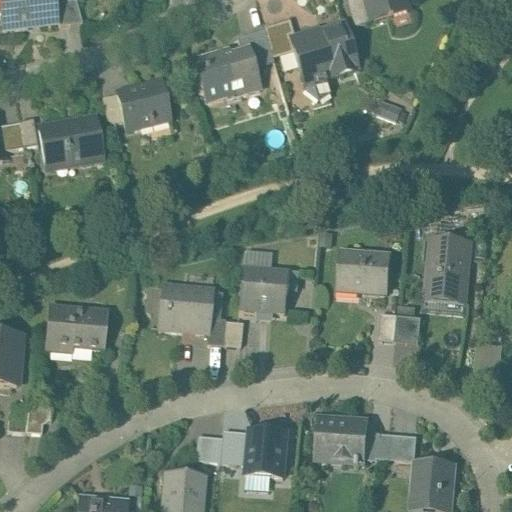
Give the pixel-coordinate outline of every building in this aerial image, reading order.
[(54,0),(0,0),(0,17),(2,32),(58,25),(57,22),(55,5),(54,0)] [(362,0),(362,1),(370,25),(370,26),(391,20),(390,14),(406,9),(403,0),(362,0)] [(362,1),(347,5),(354,30),(370,25),(362,1)] [(75,2),(55,5),(57,22),(58,25),(58,29),(82,26),(75,2)] [(289,23),(263,31),(263,33),(271,58),(294,51),(291,42),(294,41),(289,23)] [(294,41),(291,42),(294,51),(305,88),(302,89),(304,93),(318,104),(329,97),(325,85),(326,85),(325,82),(358,72),(344,26),(294,41)] [(263,33),(237,41),(240,53),(248,51),(254,72),(259,71),(257,65),(272,61),(271,58),(263,33)] [(240,53),(224,58),(222,53),(198,61),(199,66),(194,67),(205,104),(225,98),(227,102),(260,92),(254,72),(248,51),(240,53)] [(161,85),(117,95),(117,97),(124,124),(125,132),(169,122),(161,85)] [(117,97),(102,100),(108,128),(124,124),(117,97)] [(393,123),(399,109),(380,102),(375,116),(393,123)] [(38,146),(33,120),(19,122),(20,125),(24,148),(38,146)] [(92,120),(42,129),(49,170),(53,169),(52,167),(50,168),(50,164),(66,162),(67,167),(82,164),(82,162),(95,160),(95,162),(99,161),(92,120)] [(20,125),(0,128),(0,151),(0,153),(24,148),(20,125)] [(470,245),(430,241),(424,303),(464,307),(470,245)] [(390,259),(340,255),(337,285),(360,287),(359,294),(387,297),(390,259)] [(289,273),(243,269),(239,311),(285,315),(289,273)] [(212,292),(163,287),(158,329),(208,334),(210,320),(212,292)] [(105,311),(51,306),(46,351),(69,353),(69,348),(102,351),(105,311)] [(397,319),(380,317),(377,343),(394,345),(397,319)] [(420,322),(397,319),(394,345),(418,348),(420,322)] [(225,321),(210,320),(208,334),(207,346),(223,347),(225,323),(225,321)] [(243,325),(225,323),(223,347),(240,349),(243,325)] [(21,336),(0,333),(0,384),(16,386),(21,336)] [(501,349),(477,346),(474,372),(499,374),(501,349)] [(28,408),(9,406),(7,432),(26,433),(28,408)] [(52,408),(28,406),(28,408),(26,433),(41,435),(42,426),(49,421),(51,421),(52,408)] [(368,423),(317,418),(315,436),(323,437),(322,455),(341,457),(341,463),(354,465),(354,467),(358,467),(364,467),(364,459),(367,435),(368,423)] [(286,433),(248,429),(247,441),(244,465),(243,475),(245,475),(245,482),(268,484),(269,477),(282,479),(286,433)] [(391,437),(367,435),(364,459),(388,461),(391,437)] [(222,439),(198,436),(196,460),(220,462),(222,439)] [(415,440),(391,437),(388,461),(412,464),(413,464),(415,440)] [(247,441),(222,439),(220,462),(244,465),(247,441)] [(413,464),(412,464),(411,478),(416,478),(413,508),(436,510),(436,511),(451,511),(456,468),(413,464)] [(201,511),(205,476),(167,472),(162,511),(201,511)] [(127,511),(129,501),(78,496),(76,511),(127,511)]
